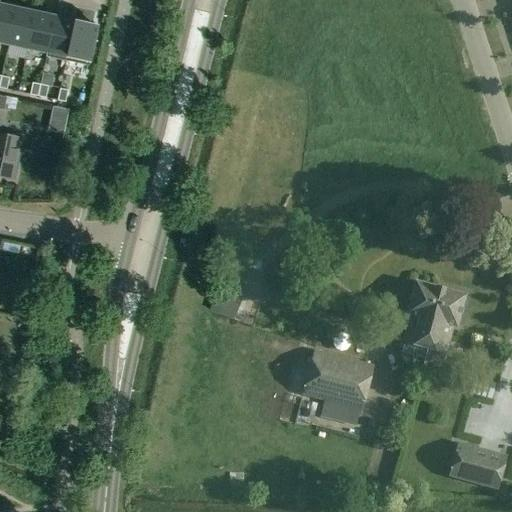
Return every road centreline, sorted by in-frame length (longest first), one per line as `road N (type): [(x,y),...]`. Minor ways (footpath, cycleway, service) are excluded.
road 1 (secondary): [(157,250),(218,0)]
road 2 (secondary): [(188,0),(128,242)]
road 3 (secondary): [(128,242),(114,298),(109,438)]
road 4 (secondary): [(109,438),(157,250)]
road 5 (residential): [(511,144),(464,0)]
road 6 (residential): [(128,242),(0,221)]
